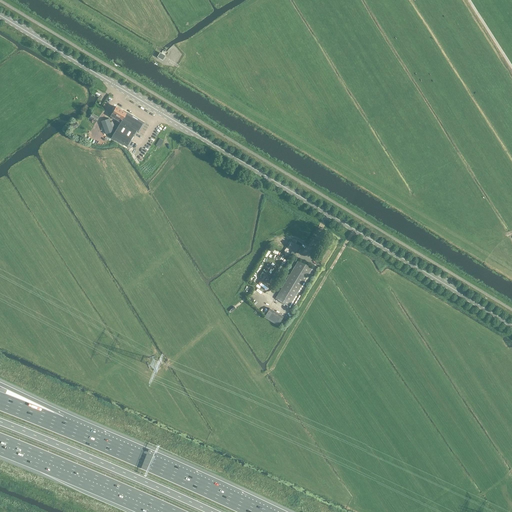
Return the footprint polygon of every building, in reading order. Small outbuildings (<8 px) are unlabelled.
[(112,136),(127,145),(137,130),(138,131),(143,123),(116,107),(110,116),(120,122),(112,136)] [(99,117),(92,113),(87,119),(92,122),(92,121),(95,123),(99,117)] [(109,118),(101,121),(106,134),(113,131),(109,118)] [(79,126),(76,121),(70,126),(73,130),(79,126)] [(297,249),(299,246),(291,241),(288,247),(297,253),(299,250),(297,249)] [(298,260),(275,298),(289,307),(312,268),(298,260)] [(277,270),(269,266),(262,278),(266,280),(270,273),(274,275),(277,270)] [(283,316),(269,308),(264,317),(278,325),(283,316)]
